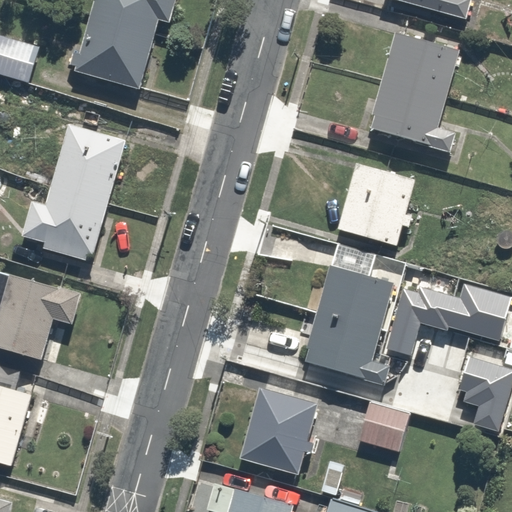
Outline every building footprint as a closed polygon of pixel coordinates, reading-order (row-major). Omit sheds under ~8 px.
[(85,0),(69,67),(141,85),(157,19),(166,22),(171,0),(85,0)] [(406,0),(468,16),(472,0),(406,0)] [(433,125),(456,47),(390,28),(362,125),(444,149),(450,130),(433,125)] [(0,29),(0,69),(24,77),(35,40),(0,29)] [(28,197),(19,229),(39,235),(37,243),(85,257),(120,135),(63,119),(40,200),(28,197)] [(408,174),(349,158),(331,223),(389,239),(408,174)] [(300,356),(375,379),(379,368),(368,365),(394,280),(358,269),(364,250),(334,241),(304,338),(258,323),(248,354),(296,369),(300,356)] [(0,266),(0,345),(34,356),(47,313),(71,320),(80,291),(0,266)] [(311,457),(316,439),(300,435),(310,397),(255,383),(236,458),(291,472),(296,453),(311,457)] [(25,393),(0,385),(0,461),(3,463),(25,393)] [(358,407),(350,439),(398,452),(407,420),(358,407)] [(376,511),(358,506),(363,490),(338,483),(345,462),(322,455),(312,488),(328,492),(321,511),(376,511)] [(219,511),(286,511),(291,494),(209,474),(201,507),(219,511)] [(0,511),(10,511),(18,486),(0,480),(0,511)]
